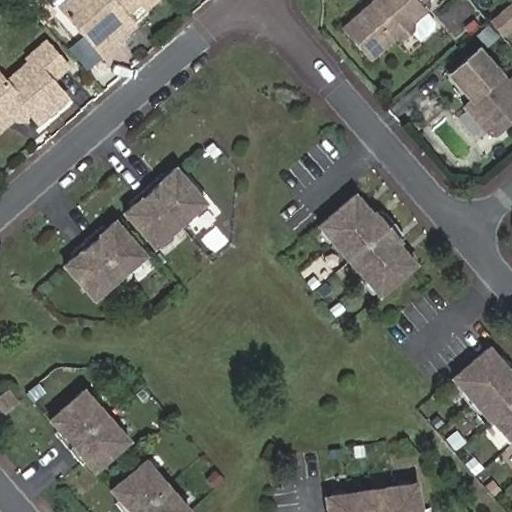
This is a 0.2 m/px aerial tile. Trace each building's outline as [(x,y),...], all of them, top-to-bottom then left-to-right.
[(133,0),(71,0),(59,11),(100,57),(120,39),(110,28),(126,13),(122,10),(133,0)] [(372,0),(339,29),(365,58),(392,37),(401,37),(409,30),(409,20),(423,9),(417,2),(418,0),(372,0)] [(511,0),(507,0),(485,20),(499,36),(511,24),(511,0)] [(47,79),(63,65),(44,45),(28,59),(31,62),(6,85),(0,79),(0,126),(13,116),(14,109),(20,103),(36,120),(63,96),(47,79)] [(511,76),(502,85),(474,51),(444,76),(465,102),(458,108),(481,136),(488,137),(499,128),(496,124),(511,110),(511,76)] [(429,132),(458,153),(468,140),(439,118),(429,132)] [(201,201),(171,167),(156,180),(153,176),(131,195),(134,199),(120,212),(150,246),(201,201)] [(318,225),(378,295),(414,265),(397,244),(400,241),(376,212),(372,215),(355,194),(318,225)] [(140,254),(111,220),(96,233),(92,229),(70,248),(74,252),(59,265),(89,299),(140,254)] [(511,376),(480,341),(445,372),(511,448),(511,376)] [(79,389),(45,419),(57,434),(53,437),(73,459),(76,456),(89,470),(124,441),(79,389)] [(0,391),(0,414),(10,405),(0,391)] [(140,460),(105,489),(118,504),(114,508),(118,511),(183,511),(184,511),(140,460)] [(412,511),(409,488),(318,502),(319,511),(412,511)]
